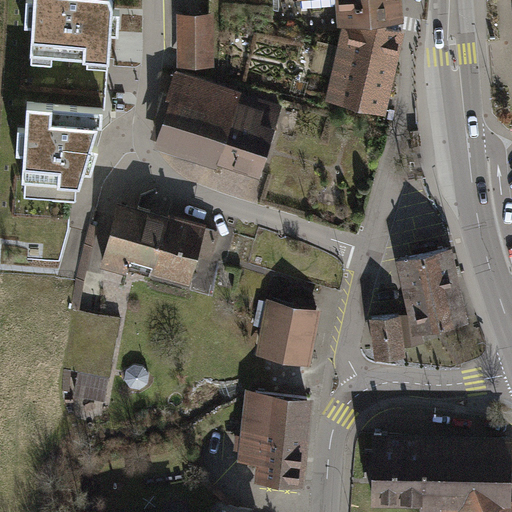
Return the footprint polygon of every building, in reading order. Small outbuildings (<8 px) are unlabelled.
[(26,0),(25,23),(33,23),(31,49),(34,49),(33,55),(52,56),(52,49),(90,52),(89,59),(108,60),(110,28),(118,29),(119,16),(120,7),(113,7),(112,0),(26,0)] [(348,17),(383,25),(384,20),(385,15),(400,14),(398,0),(300,0),(301,7),(347,3),(348,17)] [(213,9),(177,9),(178,62),(213,61),(213,9)] [(383,25),(348,17),(342,46),(349,47),(393,57),(400,28),(383,25)] [(382,108),(393,57),(349,47),(337,98),(382,108)] [(240,86),(172,66),(165,92),(168,93),(152,143),(214,163),(216,156),(259,171),(283,102),(239,90),(240,86)] [(103,104),(28,99),(26,125),(19,124),(17,150),(25,150),(23,175),(27,175),(77,178),(78,178),(82,165),(91,167),(96,153),(99,143),(90,141),(97,117),(103,118),(103,104)] [(77,178),(27,175),(26,189),(76,193),(77,178)] [(144,204),(117,197),(99,260),(149,274),(150,269),(187,279),(195,252),(197,245),(202,224),(204,217),(165,207),(164,209),(144,204)] [(218,228),(202,224),(197,245),(195,252),(211,256),(218,228)] [(453,246),(395,258),(406,309),(398,311),(405,346),(424,342),(421,330),(469,320),(453,246)] [(317,311),(269,301),(259,353),(307,363),(317,311)] [(68,395),(116,399),(123,311),(75,307),(68,395)] [(398,311),(369,317),(377,357),(406,352),(405,346),(398,311)] [(245,392),(241,429),(300,435),(304,398),(245,392)] [(296,472),(300,435),(241,429),(237,466),(296,472)] [(372,498),(441,501),(445,511),(511,511),(511,501),(509,503),(511,435),(374,431),(372,498)]
